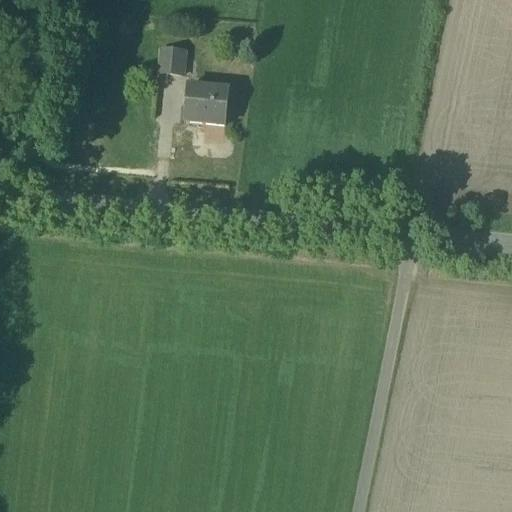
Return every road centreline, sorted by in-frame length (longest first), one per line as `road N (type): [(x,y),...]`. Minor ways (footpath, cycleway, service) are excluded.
road 1 (tertiary): [(0,201),(413,240)]
road 2 (unclassified): [(358,511),(413,240)]
